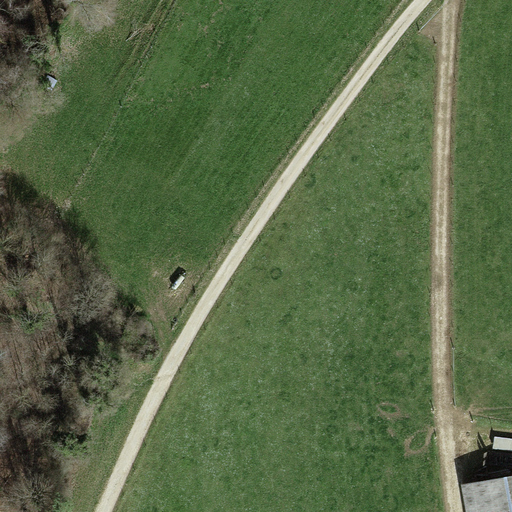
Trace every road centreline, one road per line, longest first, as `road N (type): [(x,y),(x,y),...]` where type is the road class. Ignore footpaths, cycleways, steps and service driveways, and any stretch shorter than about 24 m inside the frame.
road 1 (track): [(101,511),(196,326),(265,214),(427,0)]
road 2 (track): [(448,0),(441,292),(444,426),(456,511)]
